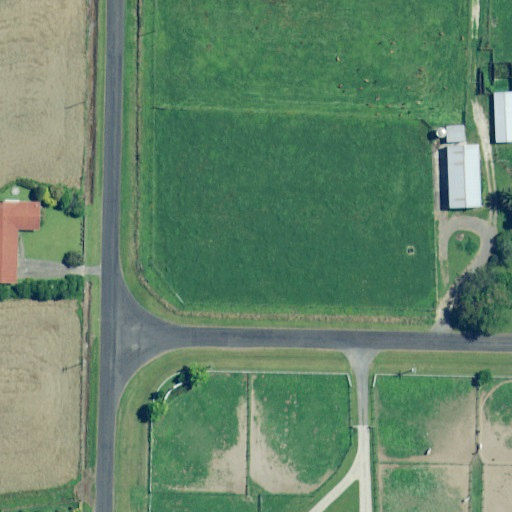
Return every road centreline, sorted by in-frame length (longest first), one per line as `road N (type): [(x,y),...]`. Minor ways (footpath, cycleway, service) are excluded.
road 1 (unclassified): [(511,343),(112,336)]
road 2 (unclassified): [(112,336),(118,0)]
road 3 (unclassified): [(108,511),(112,336)]
